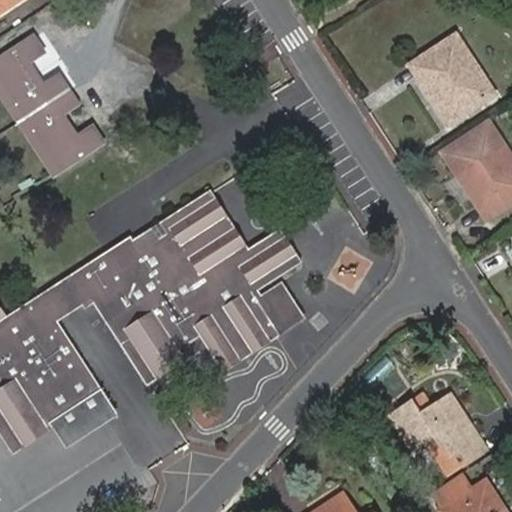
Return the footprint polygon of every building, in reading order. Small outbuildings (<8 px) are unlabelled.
[(0,0),(0,11),(17,0),(0,0)] [(448,127),(495,96),(484,80),(480,84),(460,55),(465,51),(456,37),(409,68),(448,127)] [(43,53),(33,38),(0,58),(0,80),(58,171),(101,144),(91,128),(77,137),(61,113),(76,104),(58,76),(43,86),(28,62),(43,53)] [(484,80),(465,51),(460,55),(480,84),(484,80)] [(85,128),(98,121),(89,105),(77,113),(85,128)] [(486,223),(511,205),(511,173),(504,161),(509,158),(498,142),(453,171),(486,223)] [(143,258),(134,244),(79,278),(92,299),(143,380),(197,346),(212,369),(281,326),(262,296),(258,290),(293,267),(273,236),(243,255),(208,200),(165,227),(173,239),(143,258)] [(58,320),(92,299),(79,278),(45,300),(58,320)] [(281,326),(300,314),(281,283),(262,296),(281,326)] [(0,392),(28,374),(56,418),(101,390),(58,320),(45,300),(5,325),(0,316),(0,392)] [(0,428),(11,446),(56,418),(28,374),(0,392),(0,428)] [(419,413),(411,401),(387,416),(410,452),(422,444),(434,437),(447,458),(478,437),(449,394),(428,407),(419,413)] [(428,407),(420,395),(411,401),(419,413),(428,407)] [(422,444),(443,477),(486,450),(478,437),(447,458),(434,437),(422,444)] [(504,511),(485,482),(440,511),(504,511)] [(402,511),(419,500),(411,487),(394,497),(402,511)] [(356,511),(344,491),(311,511),(356,511)]
